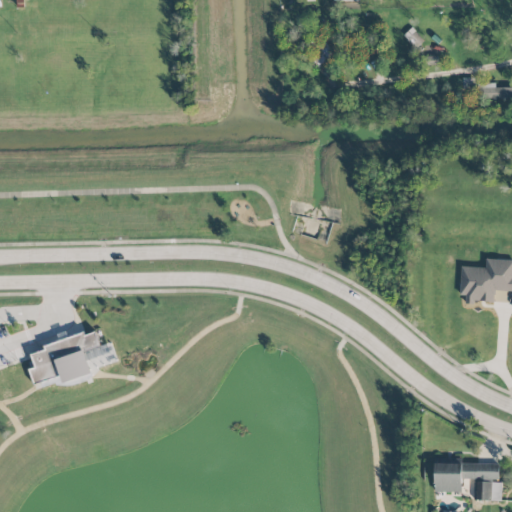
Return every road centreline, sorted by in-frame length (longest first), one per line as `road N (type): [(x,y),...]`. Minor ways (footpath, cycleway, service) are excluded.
road 1 (tertiary): [(511,405),(468,384),(376,316),(278,266),(220,256),(0,260)]
road 2 (tertiary): [(0,286),(227,284),(285,302),(511,422)]
